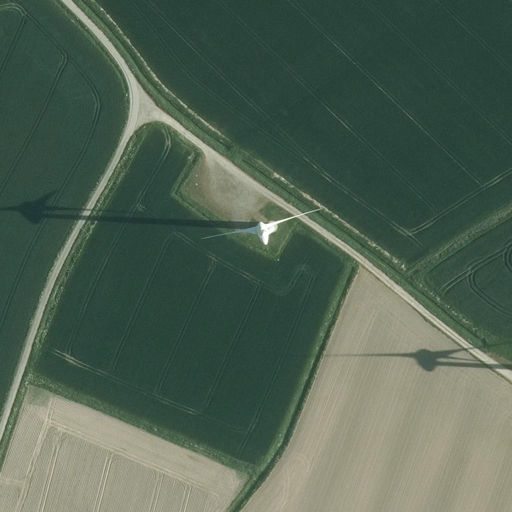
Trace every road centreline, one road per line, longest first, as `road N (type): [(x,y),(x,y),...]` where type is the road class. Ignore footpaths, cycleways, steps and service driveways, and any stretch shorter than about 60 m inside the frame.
road 1 (unclassified): [(0,434),(65,250),(133,119),(129,77),(66,0)]
road 2 (track): [(133,119),(159,117),(511,378)]
